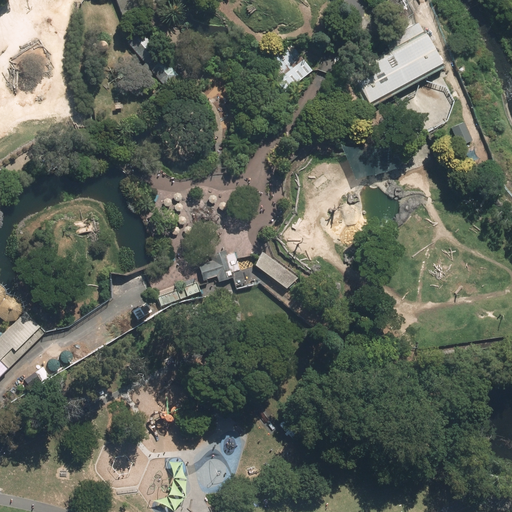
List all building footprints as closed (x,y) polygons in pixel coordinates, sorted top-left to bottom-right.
[(140,8),(136,0),(115,0),(123,16),(140,8)] [(123,38),(162,84),(176,72),(137,26),(129,32),(123,38)] [(439,63),(423,34),(348,75),(364,104),(439,63)] [(265,69),(286,93),(313,71),(293,46),(265,69)] [(91,107),(72,112),(76,129),(96,124),(91,107)] [(463,121),(449,127),(457,145),(471,139),(463,121)] [(358,135),(341,142),(357,178),(373,170),(358,135)] [(226,249),(211,254),(213,260),(201,264),(206,280),(218,276),(220,281),(225,279),(228,287),(246,281),(236,252),(228,255),(226,249)] [(289,287),(298,278),(262,251),(257,264),(289,287)] [(196,277),(157,292),(161,305),(201,289),(196,277)] [(0,315),(5,321),(16,321),(24,312),(24,310),(22,302),(15,298),(7,295),(5,290),(0,284),(0,315)] [(24,312),(16,321),(0,336),(0,373),(46,330),(24,310),(24,312)] [(72,360),(73,358),(73,356),(73,354),(72,352),(70,351),(68,350),(66,350),(64,350),(62,351),(61,353),(60,355),(60,357),(61,359),(62,361),(64,362),(66,363),(68,362),(70,362),(72,360)] [(59,368),(60,366),(60,364),(60,362),(59,360),(57,358),(55,357),(53,357),(51,358),(49,359),(48,361),(47,363),(47,365),(48,367),(49,369),(51,370),(53,370),(55,370),(57,369),(59,368)] [(23,377),(28,384),(49,371),(44,364),(23,377)]
